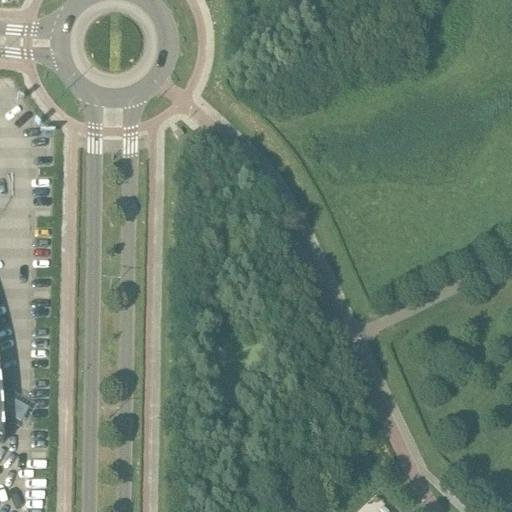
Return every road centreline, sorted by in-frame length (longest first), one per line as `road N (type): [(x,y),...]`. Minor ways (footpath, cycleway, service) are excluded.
road 1 (tertiary): [(92,92),(88,511)]
road 2 (tertiary): [(122,511),(132,93)]
